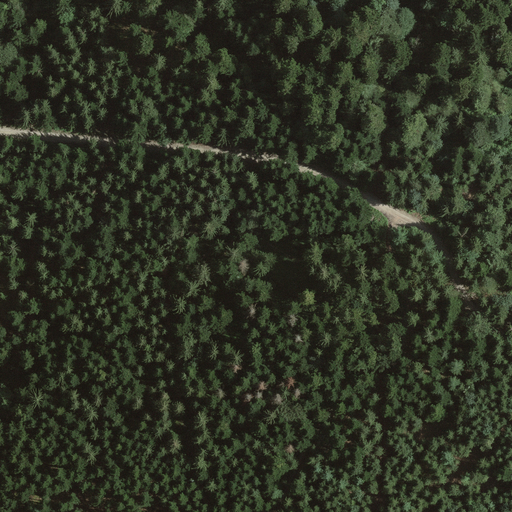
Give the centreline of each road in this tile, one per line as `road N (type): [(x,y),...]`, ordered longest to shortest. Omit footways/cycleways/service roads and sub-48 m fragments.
road 1 (track): [(511,345),(466,313),(442,251),(422,229),(338,183),(275,161),(0,132)]
road 2 (track): [(212,511),(163,289),(191,256),(234,239),(320,263),(384,263),(396,215)]
